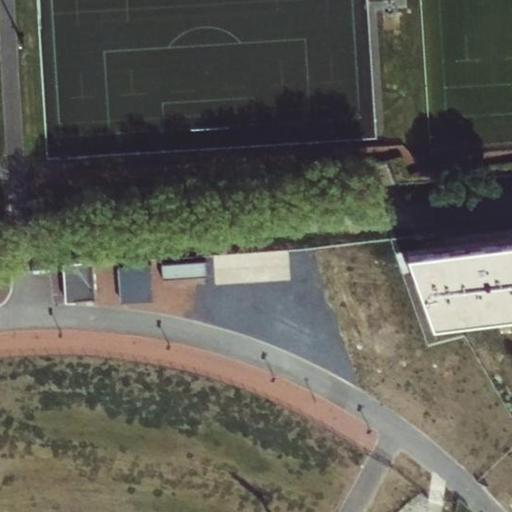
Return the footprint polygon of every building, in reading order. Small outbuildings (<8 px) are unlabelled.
[(309,257),(316,260),(318,253),(313,237),(307,234),(303,240),(309,257)] [(511,239),(409,254),(434,326),(511,314),(511,239)] [(96,254),(65,256),(68,295),(98,293),(96,254)] [(206,275),(205,261),(161,262),(161,277),(206,275)] [(150,300),(149,263),(117,264),(118,300),(150,300)] [(23,450),(25,486),(39,481),(51,485),(49,449),(40,453),(23,450)] [(278,511),(262,502),(236,489),(197,472),(154,459),(132,456),(79,450),(49,449),(51,485),(51,511),(278,511)] [(0,511),(27,511),(25,486),(23,450),(0,452),(0,511)]
